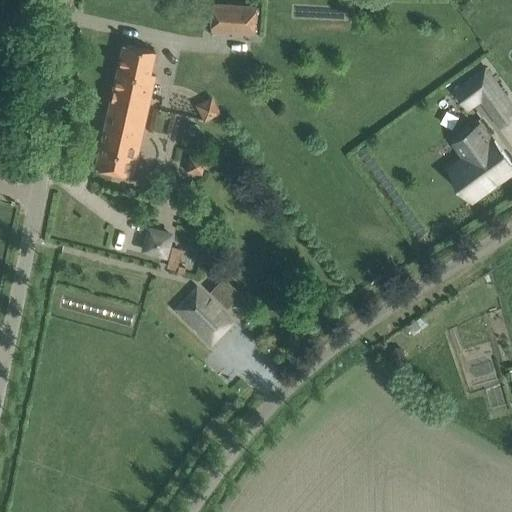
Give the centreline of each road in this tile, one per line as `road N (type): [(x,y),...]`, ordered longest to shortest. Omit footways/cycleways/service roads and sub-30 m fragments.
road 1 (residential): [(189,511),(240,440),(309,366),(511,228)]
road 2 (unclassified): [(0,385),(58,104),(57,0)]
